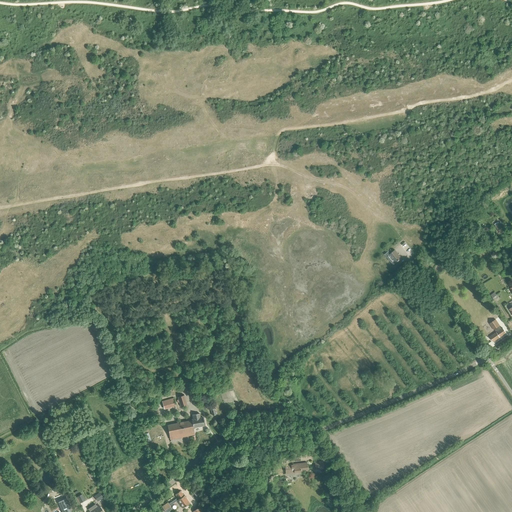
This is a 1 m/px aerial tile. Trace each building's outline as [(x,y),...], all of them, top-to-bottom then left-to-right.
[(495,225),(501,233),(506,230),(500,222),(495,225)] [(384,254),(387,258),(390,255),(396,263),(401,258),(395,250),(391,253),(389,250),(384,254)] [(495,319),(489,323),(494,330),(495,330),(496,332),(489,337),(493,342),(506,333),(503,328),(501,329),(499,326),(500,326),(495,319)] [(178,397),(181,407),(187,405),(184,395),(178,397)] [(164,407),(164,408),(176,405),(175,403),(174,398),(162,401),(164,407)] [(167,425),(170,439),(170,440),(194,435),(193,428),(204,426),(203,417),(200,417),(200,414),(192,415),(193,419),(192,419),(192,420),(167,425)] [(315,462),(316,470),(323,469),(322,461),(315,462)] [(285,471),(286,473),(294,473),(307,471),(306,463),(285,466),(285,471)] [(170,506),(170,505),(177,500),(183,508),(190,503),(184,495),(184,496),(180,491),(175,494),(178,498),(169,504),(168,502),(162,506),(165,510),(170,506)] [(100,493),(95,497),(98,502),(103,498),(100,493)]
